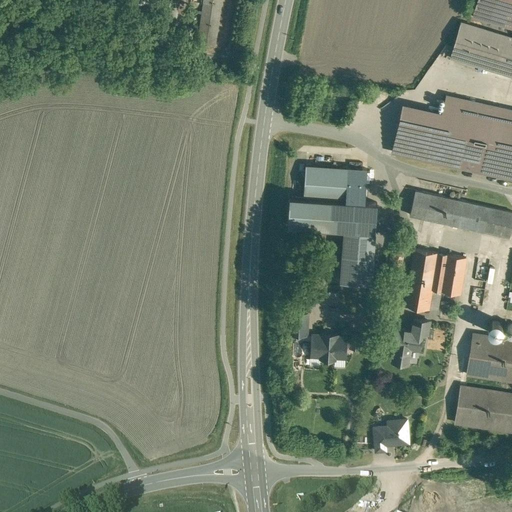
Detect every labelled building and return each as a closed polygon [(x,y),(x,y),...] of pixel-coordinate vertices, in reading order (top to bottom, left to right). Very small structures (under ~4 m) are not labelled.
[(161,0),(155,36),(172,39),(178,0),(161,0)] [(203,0),(198,43),(215,45),(221,0),(203,0)] [(511,0),(477,0),(472,15),(511,27),(511,0)] [(511,37),(461,22),(450,57),(511,76),(511,37)] [(511,110),(446,95),(442,111),(431,160),(511,178),(511,110)] [(442,111),(403,102),(392,152),(431,160),(442,111)] [(366,169),(306,164),(304,197),(339,199),(364,201),(366,169)] [(490,207),(415,190),(410,214),(484,231),(490,207)] [(339,199),(304,197),(290,196),(287,224),(336,228),(339,199)] [(511,225),(511,211),(490,207),(484,231),(510,237),(511,225)] [(375,231),(344,229),(340,280),(371,282),(375,231)] [(404,247),(392,245),(388,269),(400,271),(404,247)] [(438,252),(414,248),(411,263),(436,267),(438,252)] [(466,257),(446,254),(442,282),(441,289),(441,290),(460,293),(466,257)] [(436,267),(411,263),(408,281),(433,285),(433,281),(436,267)] [(433,285),(408,281),(405,304),(429,308),(432,288),(433,285)] [(442,282),(433,281),(433,285),(432,288),(441,289),(442,282)] [(308,313),(291,312),(290,333),(307,334),(308,313)] [(429,320),(414,318),(412,329),(423,331),(422,332),(428,333),(429,320)] [(412,329),(394,327),(392,344),(395,345),(393,359),(408,361),(410,347),(420,349),(422,332),(423,331),(412,329)] [(361,332),(351,331),(351,337),(350,345),(350,346),(360,347),(361,332)] [(338,334),(321,333),(321,334),(313,334),(312,355),(321,355),(321,357),(335,358),(335,356),(344,357),(345,345),(350,345),(351,337),(346,337),(346,336),(338,335),(338,334)] [(511,338),(473,333),(466,373),(511,380),(511,338)] [(511,393),(460,385),(454,422),(511,430),(511,393)] [(407,418),(393,420),(393,425),(374,426),(375,435),(384,434),(385,444),(409,442),(407,418)] [(384,434),(375,435),(376,450),(386,450),(385,444),(384,434)]
